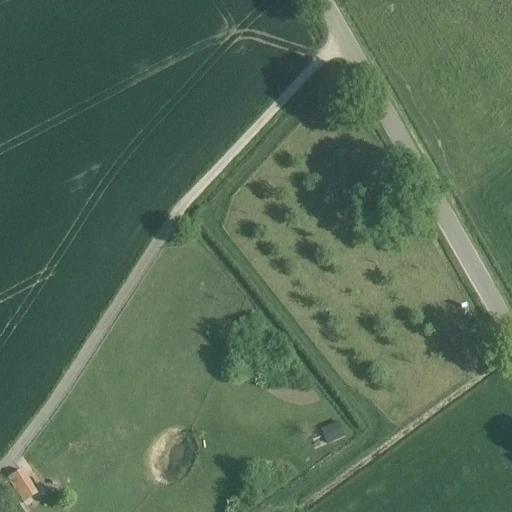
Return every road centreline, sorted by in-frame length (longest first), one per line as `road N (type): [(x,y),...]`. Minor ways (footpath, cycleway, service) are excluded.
road 1 (unclassified): [(0,474),(170,219),(335,34)]
road 2 (unclassified): [(511,342),(335,34)]
